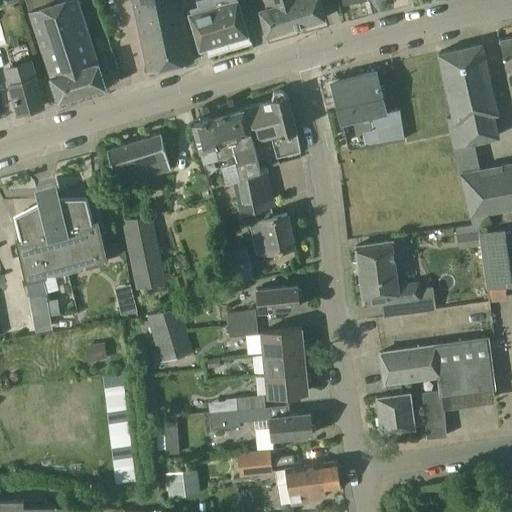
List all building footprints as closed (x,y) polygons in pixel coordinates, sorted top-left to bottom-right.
[(26,0),(59,101),(106,86),(98,62),(78,0),(64,0),(59,1),(58,0),(26,0)] [(132,0),(149,71),(193,61),(179,0),(132,0)] [(239,0),(197,0),(199,7),(188,11),(199,49),(249,34),(239,0)] [(256,0),(259,10),(267,36),(325,18),(319,0),(256,0)] [(511,36),(500,39),(506,69),(507,69),(511,90),(511,36)] [(498,113),(482,43),(438,53),(453,117),(447,119),(454,147),(500,137),(495,113),(498,113)] [(44,105),(31,59),(11,65),(14,75),(9,77),(20,113),(44,105)] [(376,70),(332,81),(342,124),(344,124),(350,147),(378,142),(405,137),(399,108),(386,112),(376,70)] [(272,102),(243,109),(257,158),(300,146),(287,95),(286,95),(281,90),(274,92),(273,99),(271,100),(272,102)] [(243,109),(192,122),(210,182),(235,176),(260,170),(257,158),(243,109)] [(171,167),(161,132),(107,149),(119,184),(171,167)] [(479,168),(460,172),(474,231),(490,226),(488,214),(511,209),(511,163),(480,170),(479,168)] [(260,170),(235,176),(246,224),(251,223),(257,252),(294,245),(287,214),(270,218),(265,196),(270,195),(264,169),(260,170)] [(98,220),(94,221),(88,196),(56,197),(55,192),(53,193),(53,191),(42,194),(42,196),(41,196),(42,200),(13,215),(20,240),(16,241),(20,258),(30,297),(47,293),(43,277),(47,276),(47,273),(51,273),(57,272),(64,271),(72,269),(76,268),(81,265),(86,263),(87,266),(108,260),(108,259),(120,255),(117,243),(104,246),(98,220)] [(167,281),(152,215),(121,221),(136,288),(167,281)] [(478,231),(457,234),(459,248),(480,245),(479,232),(478,231)] [(399,285),(392,241),(356,246),(365,307),(406,301),(408,310),(435,306),(432,288),(419,290),(417,282),(399,285)] [(249,263),(234,267),(237,283),(253,279),(249,263)] [(299,306),(297,285),(257,289),(259,310),(299,306)] [(137,311),(133,297),(118,301),(121,313),(137,311)] [(57,298),(47,299),(50,315),(60,313),(57,298)] [(194,352),(180,305),(147,315),(161,362),(194,352)] [(228,324),(257,322),(255,309),(227,312),(228,324)] [(257,322),(228,324),(229,336),(258,333),(257,322)] [(264,354),(304,349),(301,329),(262,333),(264,354)] [(387,383),(401,381),(441,376),(442,390),(442,395),(493,389),(490,357),(488,342),(487,338),(381,353),(384,383),(387,383)] [(105,342),(85,345),(87,361),(107,358),(105,342)] [(304,349),(264,354),(266,374),(306,370),(304,349)] [(220,357),(208,359),(208,367),(220,365),(220,357)] [(306,370),(266,374),(268,396),(308,392),(306,370)] [(123,372),(99,375),(112,485),(135,483),(123,372)] [(403,393),(401,381),(387,383),(388,396),(378,397),(383,431),(415,426),(410,392),(403,393)] [(447,436),(442,395),(442,390),(423,393),(427,437),(447,436)] [(236,397),(237,409),(265,407),(264,394),(236,397)] [(224,400),(225,410),(237,409),(236,397),(227,398),(224,400)] [(225,410),(209,412),(211,429),(239,425),(239,421),(254,420),(255,428),(271,427),(272,438),(312,434),(310,413),(290,415),(266,417),(265,407),(237,409),(225,410)] [(179,441),(166,442),(167,456),(180,455),(179,441)] [(272,472),(270,449),(238,451),(239,475),(272,472)] [(337,460),(285,469),(275,470),(278,485),(287,483),(291,505),(313,501),(312,498),(326,496),(325,490),(341,487),(337,460)] [(196,469),(167,473),(170,493),(199,489),(196,469)] [(65,511),(65,507),(48,506),(48,499),(0,499),(0,511),(65,511)]
